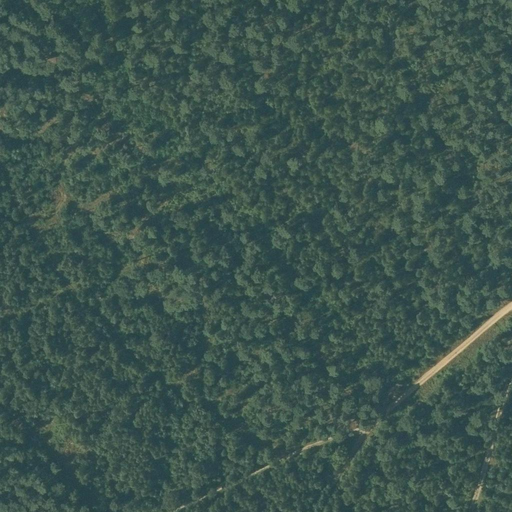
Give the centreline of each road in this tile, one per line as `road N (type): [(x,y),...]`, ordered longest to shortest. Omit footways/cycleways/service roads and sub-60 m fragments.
road 1 (track): [(389,404),(511,306)]
road 2 (track): [(511,372),(468,511)]
road 3 (track): [(323,511),(389,404)]
